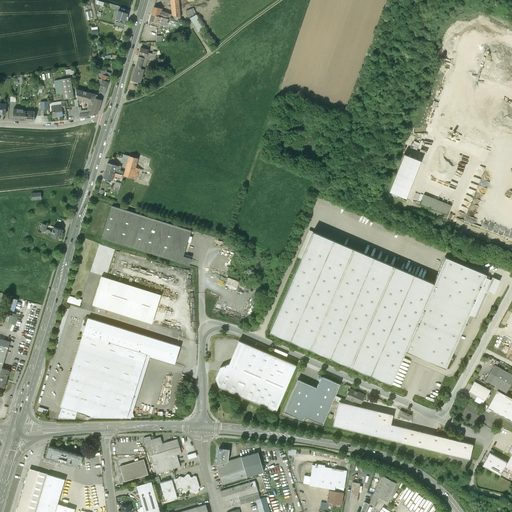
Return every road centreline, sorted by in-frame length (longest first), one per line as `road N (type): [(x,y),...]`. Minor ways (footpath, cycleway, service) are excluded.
road 1 (residential): [(442,418),(214,325),(202,333),(200,427)]
road 2 (primary): [(109,116),(25,401)]
road 3 (secondary): [(200,427),(373,453),(426,478),(458,511)]
road 4 (track): [(285,0),(171,80),(122,100)]
road 5 (residential): [(442,418),(511,291)]
road 6 (primary): [(144,0),(109,116)]
